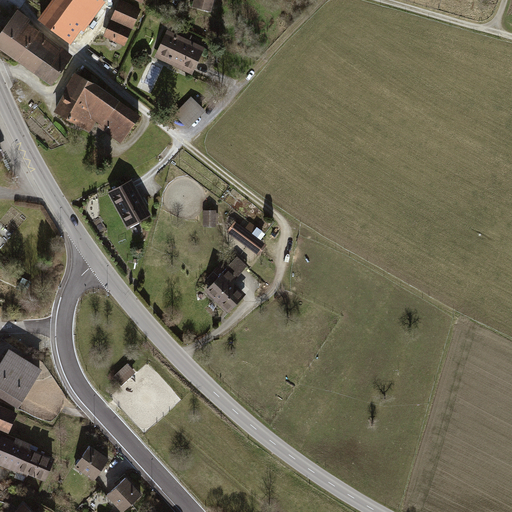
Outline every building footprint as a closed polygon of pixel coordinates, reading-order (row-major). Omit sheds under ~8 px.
[(103,1),(101,0),(54,0),(41,19),(69,41),(79,28),(82,30),(103,1)] [(220,0),(200,0),(199,5),(217,11),(220,0)] [(148,12),(125,1),(109,34),(132,45),(148,12)] [(29,22),(17,13),(0,35),(0,47),(19,61),(39,33),(27,25),(29,22)] [(210,48),(172,30),(159,57),(197,76),(210,48)] [(39,33),(19,61),(51,84),(71,57),(39,33)] [(98,81),(80,69),(52,111),(95,139),(100,131),(129,151),(152,116),(98,81)] [(193,96),(175,113),(190,128),(207,110),(193,96)] [(137,180),(112,193),(132,230),(157,217),(137,180)] [(221,212),(206,211),(206,227),(221,227),(221,212)] [(239,222),(231,233),(263,257),(271,247),(239,222)] [(252,268),(241,257),(208,292),(233,316),(252,296),(239,283),(252,268)] [(43,371),(10,350),(0,367),(0,398),(19,410),(43,371)] [(132,364),(117,379),(125,388),(140,373),(132,364)] [(0,403),(0,428),(11,433),(19,412),(0,403)] [(22,435),(25,427),(15,423),(12,431),(22,435)] [(59,461),(7,439),(0,455),(0,463),(49,484),(59,461)] [(115,461),(96,447),(81,467),(100,481),(115,461)] [(131,478),(112,495),(127,511),(146,495),(131,478)] [(37,511),(29,503),(19,511),(37,511)]
